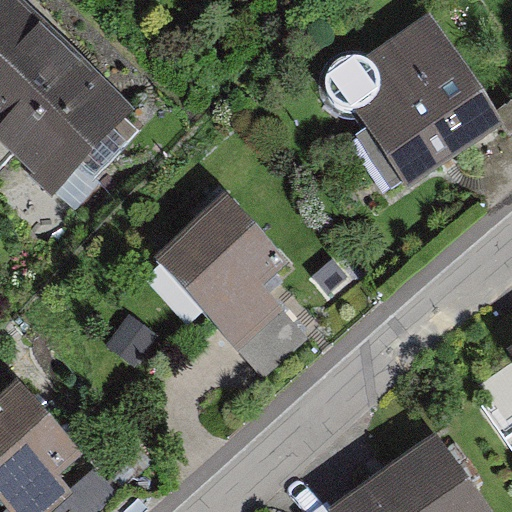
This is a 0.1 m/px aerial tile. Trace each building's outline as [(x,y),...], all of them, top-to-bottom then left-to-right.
[(138,91),(24,0),(0,0),(0,188),(21,163),(57,192),(138,91)] [(438,12),(378,52),(384,62),(388,73),(389,86),(386,97),(381,104),(375,111),(366,116),(358,120),(406,190),(448,161),(486,135),(511,119),(438,12)] [(286,266),(227,199),(158,260),(241,354),(263,380),(308,340),(262,287),(270,280),(286,266)] [(85,451),(15,378),(0,392),(0,490),(20,511),(76,511),(92,498),(65,470),(85,451)] [(505,511),(440,429),(339,508),(342,511),(505,511)]
